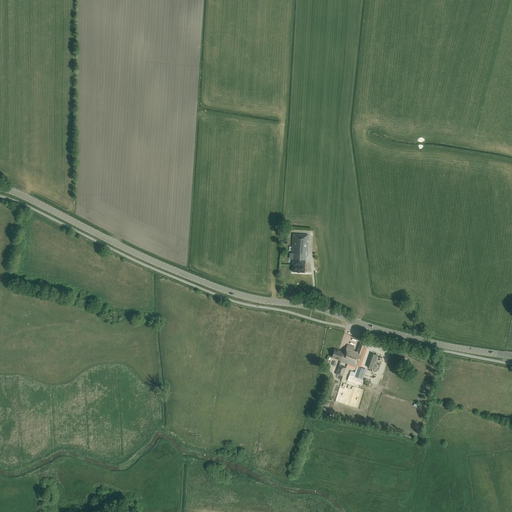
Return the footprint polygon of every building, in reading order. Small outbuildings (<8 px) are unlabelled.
[(293,233),(292,253),(293,253),(293,259),(292,271),(305,272),(305,263),(306,256),(307,256),(308,244),(306,244),(307,240),(308,240),(309,234),(293,233)] [(334,350),(331,358),(340,361),(339,362),(340,362),(341,362),(356,368),(358,362),(359,363),(365,345),(360,343),(357,352),(354,351),(354,347),(347,344),(344,353),(334,350)] [(372,354),(368,368),(373,370),(378,355),(372,354)] [(346,368),(340,366),(338,365),(335,374),(343,377),(346,368)] [(364,380),(362,380),(365,370),(359,368),(357,367),(354,375),(350,373),(348,379),(363,384),(364,380)]
